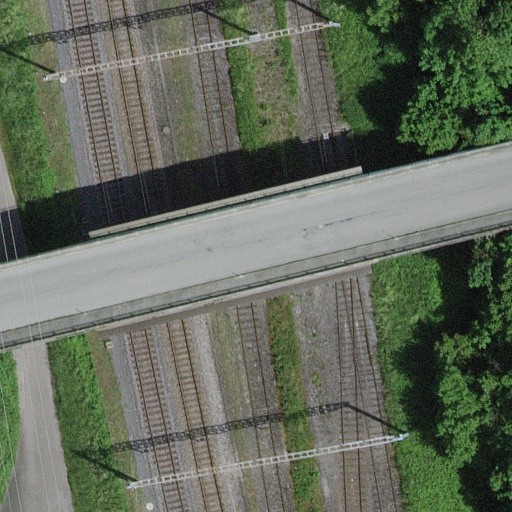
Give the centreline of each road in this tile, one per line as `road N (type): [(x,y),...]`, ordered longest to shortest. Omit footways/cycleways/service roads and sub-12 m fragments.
road 1 (unclassified): [(511,180),(0,304)]
road 2 (unclassified): [(46,511),(41,431),(0,212)]
